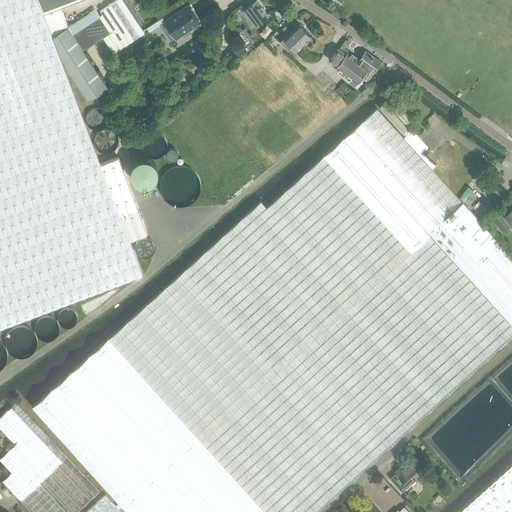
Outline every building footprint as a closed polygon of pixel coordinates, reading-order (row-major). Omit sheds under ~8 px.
[(0,0),(0,328),(142,275),(129,240),(147,233),(146,230),(144,227),(118,157),(100,164),(100,163),(95,148),(63,64),(53,37),(40,0),(0,0)] [(40,0),(53,37),(68,27),(61,9),(81,0),(40,0)] [(102,14),(99,16),(110,32),(102,37),(113,53),(144,32),(139,24),(144,20),(130,0),(115,0),(100,10),(102,14)] [(251,28),(268,15),(256,0),(255,0),(244,9),(245,10),(242,12),(248,20),(246,21),(251,28)] [(164,19),(163,20),(164,22),(175,38),(175,39),(184,33),(185,36),(192,32),(190,29),(201,21),(189,3),(164,19)] [(68,27),(53,37),(63,64),(87,100),(98,93),(107,87),(83,50),(102,37),(110,32),(99,16),(97,13),(94,9),(68,27)] [(297,50),(313,35),(301,22),(280,41),(288,49),(292,45),(297,50)] [(244,47),(253,41),(244,28),(239,32),(244,40),(241,42),(244,47)] [(337,48),(329,60),(337,66),(336,68),(352,79),(349,83),(355,87),(362,77),(367,80),(380,62),(365,52),(359,60),(347,52),(346,54),(343,52),(345,48),(343,47),(348,40),(344,38),(337,48)] [(344,81),(340,85),(337,89),(349,99),(355,92),(344,81)] [(432,169),(436,164),(429,159),(422,152),(428,147),(412,129),(403,138),(376,108),(267,207),(260,200),(197,257),(140,309),(132,315),(111,335),(30,408),(53,433),(120,505),(126,511),(317,511),(348,484),(404,435),(424,416),(460,383),(461,384),(477,370),(511,338),(511,257),(498,242),(478,260),(442,219),(462,202),(432,169)] [(132,131),(128,137),(131,139),(136,143),(140,137),(136,134),(132,131)] [(158,159),(135,157),(134,181),(156,183),(158,159)] [(198,168),(164,167),(162,202),(196,204),(198,168)] [(472,200),(469,197),(464,202),(467,205),(472,200)] [(463,202),(462,202),(442,219),(478,260),(498,242),(498,241),(463,202)] [(511,208),(505,215),(500,210),(490,219),(502,232),(509,227),(511,223),(511,208)] [(31,511),(76,511),(100,490),(62,449),(61,450),(16,401),(0,417),(0,428),(14,444),(0,457),(0,459),(11,472),(1,481),(31,511)] [(419,482),(427,475),(416,464),(414,465),(410,461),(404,466),(403,464),(394,472),(396,473),(390,479),(401,491),(407,486),(406,484),(415,477),(419,482)] [(511,511),(511,461),(487,483),(455,511),(511,511)] [(86,511),(121,511),(105,494),(86,511)] [(379,511),(371,502),(360,511),(399,511),(397,509),(394,511),(379,511)]
